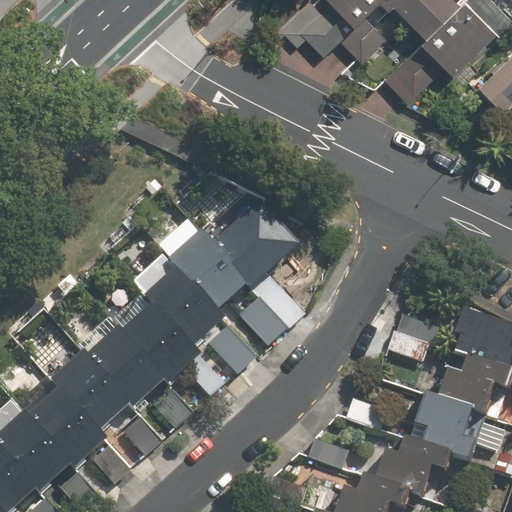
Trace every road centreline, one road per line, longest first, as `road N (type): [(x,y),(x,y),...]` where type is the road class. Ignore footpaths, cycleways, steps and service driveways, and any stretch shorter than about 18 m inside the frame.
road 1 (residential): [(160,511),(322,354),(418,188)]
road 2 (residential): [(418,188),(104,14)]
road 3 (secondary): [(0,112),(104,14)]
